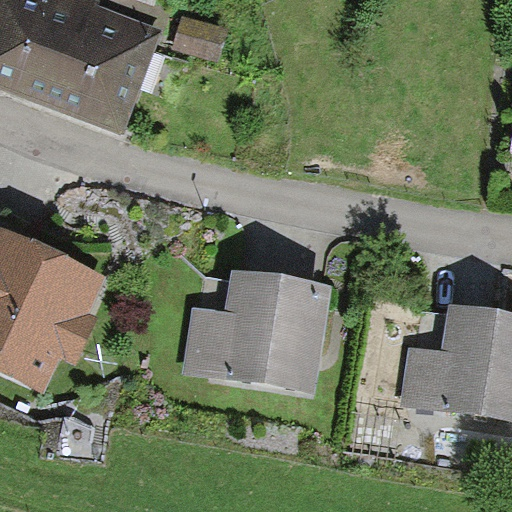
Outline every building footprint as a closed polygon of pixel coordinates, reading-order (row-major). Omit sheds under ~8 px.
[(0,0),(0,88),(124,133),(162,30),(99,7),(101,2),(95,0),(0,0)] [(228,29),(182,16),(172,50),(218,63),(228,29)] [(106,275),(1,228),(0,229),(0,374),(46,395),(62,359),(77,366),(99,317),(89,313),(106,275)] [(332,286),(232,271),(226,311),(194,306),(183,374),(315,394),(332,286)] [(511,315),(449,305),(441,353),(409,348),(400,406),(511,423),(511,315)]
